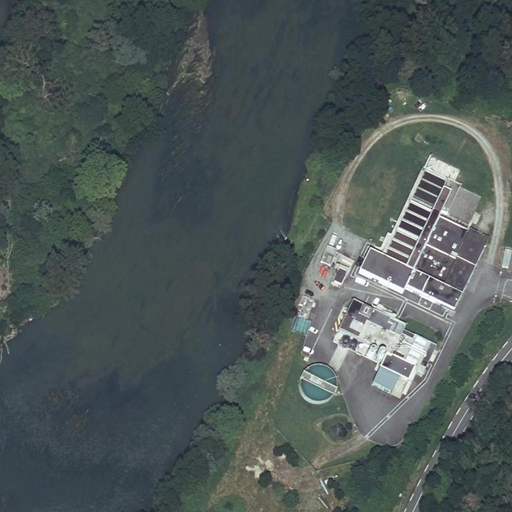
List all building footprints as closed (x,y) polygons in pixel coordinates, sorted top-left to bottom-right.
[(453,310),(489,239),(440,215),(442,210),(448,213),(462,184),(427,167),(413,195),(432,205),(430,209),(409,198),(384,248),(373,242),(359,269),(404,291),(406,287),(453,310)] [(329,267),(335,252),(326,248),(320,263),(329,267)] [(505,250),(501,267),(508,268),(511,251),(505,250)] [(345,273),(338,270),(333,282),(341,285),(345,273)] [(307,320),(314,303),(302,298),(296,316),(307,320)] [(353,302),(338,331),(344,334),(339,344),(354,352),(359,342),(385,355),(378,369),(406,384),(412,373),(421,378),(436,350),(403,333),(405,329),(353,302)] [(309,403),(316,404),(322,404),(328,401),(332,396),(335,390),(335,384),(333,377),(329,372),(324,369),(317,367),(311,368),(305,371),(301,376),(298,382),(298,388),(300,394),(304,400),(309,403)]
